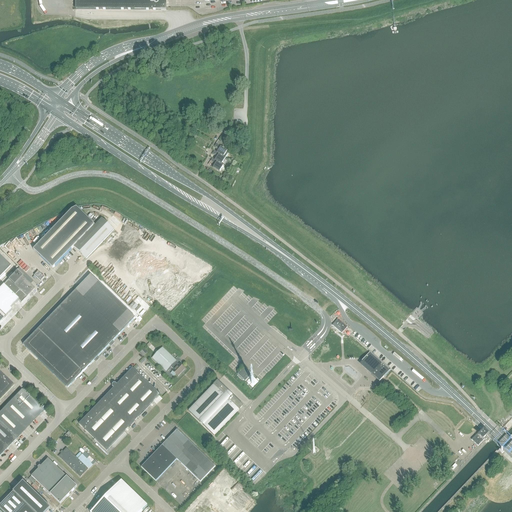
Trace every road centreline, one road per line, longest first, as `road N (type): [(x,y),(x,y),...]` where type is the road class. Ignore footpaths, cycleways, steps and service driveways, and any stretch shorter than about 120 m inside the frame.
road 1 (primary): [(511,449),(279,251)]
road 2 (primary): [(57,113),(279,251)]
road 3 (primary): [(279,251),(64,103)]
road 4 (unclassified): [(65,412),(148,328),(165,329),(206,368)]
road 5 (tertiary): [(205,24),(107,53),(57,98)]
road 6 (residential): [(203,164),(224,129),(243,126),(247,60),(238,18)]
road 7 (tertiary): [(64,103),(108,63),(205,24)]
road 8 (unclassified): [(118,462),(206,368)]
